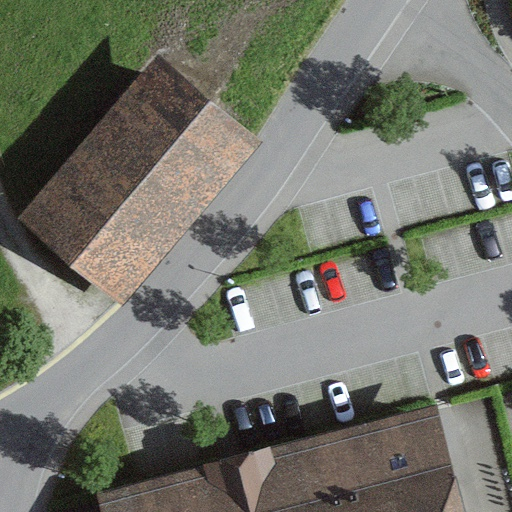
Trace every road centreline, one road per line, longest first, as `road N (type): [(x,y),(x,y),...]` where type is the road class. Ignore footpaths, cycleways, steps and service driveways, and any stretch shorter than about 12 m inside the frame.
road 1 (residential): [(389,0),(298,128),(151,309),(14,433)]
road 2 (track): [(104,357),(28,269),(0,214)]
road 3 (residential): [(420,0),(473,40),(511,91)]
